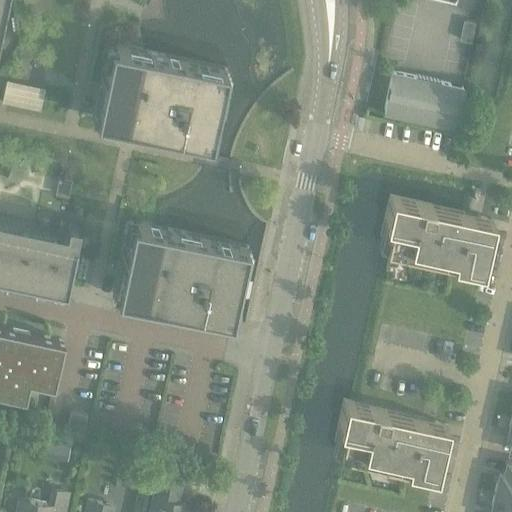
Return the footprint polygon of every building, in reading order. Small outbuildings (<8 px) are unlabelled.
[(0,0),(0,271),(63,285),(63,284),(76,221),(65,218),(63,228),(0,214),(0,0)] [(225,68),(170,57),(109,44),(98,97),(93,119),(116,124),(209,143),(225,68)] [(383,113),(454,128),(463,87),(392,72),(383,113)] [(379,248),(385,249),(482,271),(493,219),(391,196),(379,248)] [(246,246),(130,221),(119,270),(114,296),(139,301),(230,321),(246,246)] [(0,394),(24,400),(28,381),(52,386),(62,340),(0,326),(0,394)] [(331,456),(338,457),(434,479),(446,427),(343,404),(331,456)] [(70,411),(67,423),(85,427),(87,414),(70,411)] [(43,439),(39,455),(67,460),(70,444),(43,439)] [(121,483),(137,487),(143,456),(127,453),(121,483)] [(182,474),(184,463),(164,459),(162,469),(182,474)] [(499,470),(494,493),(511,496),(511,462),(506,461),(504,471),(499,470)] [(185,511),(188,504),(176,501),(179,485),(158,480),(150,511),(185,511)] [(62,511),(67,493),(53,490),(49,504),(18,498),(15,511),(62,511)] [(489,511),(511,511),(511,496),(494,493),(489,511)] [(111,511),(113,505),(88,500),(85,511),(111,511)]
